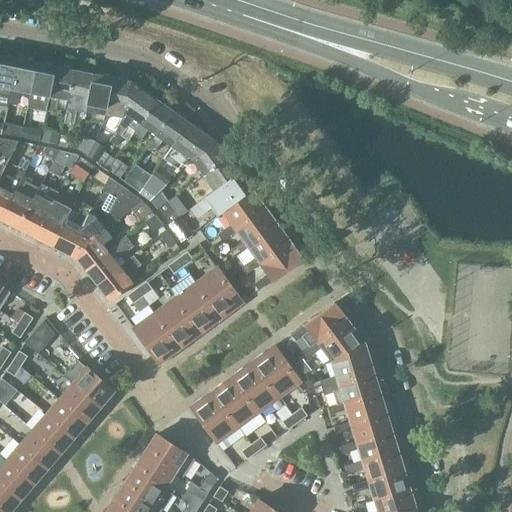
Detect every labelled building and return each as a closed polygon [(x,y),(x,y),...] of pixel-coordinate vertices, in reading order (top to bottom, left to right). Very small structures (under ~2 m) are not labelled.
[(6,57),(0,55),(0,94),(10,97),(12,88),(18,59),(16,59),(14,57),(8,55),(6,57)] [(37,63),(35,62),(33,60),(27,59),(25,61),(18,59),(12,88),(10,97),(8,104),(18,105),(21,90),(31,92),(37,63)] [(44,64),(37,63),(31,92),(50,96),(56,67),(53,66),(52,64),(46,63),(44,64)] [(75,71),(72,70),(71,68),(65,67),(63,68),(56,67),(50,96),(47,111),(56,113),(59,98),(69,100),(75,71)] [(82,72),(75,71),(69,100),(65,123),(74,125),(78,109),(87,111),(88,104),(94,74),(91,74),(90,72),(84,71),(82,72)] [(101,76),(94,74),(88,104),(87,111),(93,112),(91,121),(104,124),(106,115),(107,107),(113,78),(110,78),(109,76),(103,74),(101,76)] [(120,80),(113,78),(107,107),(106,115),(122,118),(124,113),(126,111),(131,82),(132,82),(129,81),(128,79),(122,78),(120,80)] [(142,89),(141,89),(133,83),(131,82),(126,111),(124,113),(122,118),(116,132),(122,136),(128,126),(135,131),(140,124),(157,100),(156,99),(155,97),(151,93),(148,94),(142,89)] [(164,105),(157,100),(140,124),(135,131),(134,133),(142,139),(149,130),(156,135),(173,111),(172,110),(171,108),(166,104),(164,105)] [(180,116),(173,111),(156,135),(163,140),(172,147),(189,122),(187,121),(187,119),(182,115),(180,116)] [(195,127),(189,122),(172,147),(164,158),(179,169),(183,164),(188,158),(190,156),(192,159),(216,142),(205,134),(203,132),(203,130),(198,126),(195,127)] [(20,137),(21,133),(22,127),(8,124),(4,123),(3,125),(2,134),(20,137)] [(22,137),(38,140),(41,130),(24,126),(22,137)] [(59,133),(44,130),(42,141),(57,144),(59,133)] [(96,142),(78,134),(75,149),(87,156),(89,153),(96,142)] [(0,177),(2,174),(9,160),(19,142),(0,138),(0,177)] [(192,159),(204,175),(228,158),(216,141),(216,142),(192,159)] [(106,147),(96,142),(89,153),(87,156),(96,162),(99,159),(106,147)] [(55,162),(59,154),(60,151),(46,148),(44,151),(42,156),(55,162)] [(55,161),(72,170),(75,164),(77,160),(79,157),(77,155),(76,155),(74,154),(60,151),(59,155),(55,161)] [(115,159),(105,152),(97,163),(107,170),(115,159)] [(19,183),(21,180),(25,173),(30,161),(22,157),(16,168),(18,169),(13,180),(2,174),(0,177),(0,220),(14,194),(19,183)] [(93,166),(79,157),(77,161),(75,164),(89,173),(91,170),(93,166)] [(204,175),(216,191),(240,173),(228,158),(204,175)] [(128,166),(117,159),(109,170),(120,178),(128,166)] [(151,176),(135,165),(124,182),(140,193),(148,180),(151,176)] [(216,191),(191,209),(196,216),(212,204),(219,213),(251,189),(240,173),(216,191)] [(97,238),(106,230),(117,221),(130,210),(142,201),(109,178),(107,181),(93,209),(84,204),(74,223),(67,219),(66,218),(65,220),(65,221),(52,247),(63,253),(68,249),(74,256),(97,238)] [(31,203),(35,196),(38,189),(21,180),(19,183),(14,194),(0,220),(17,230),(31,203)] [(147,198),(149,194),(156,185),(148,180),(140,193),(147,198)] [(48,212),(52,205),(53,202),(57,194),(48,190),(43,200),(35,196),(31,203),(17,230),(35,238),(48,212)] [(160,191),(153,198),(150,201),(157,210),(168,201),(160,191)] [(266,209),(253,192),(224,214),(232,224),(218,235),(222,241),(237,231),(266,209)] [(139,221),(149,214),(152,212),(142,201),(130,210),(139,221)] [(168,201),(157,210),(169,225),(172,223),(180,217),(168,201)] [(66,218),(67,219),(71,211),(53,202),(52,205),(48,212),(35,238),(52,247),(65,221),(65,220),(66,218)] [(278,225),(266,209),(237,231),(244,241),(230,251),(234,258),(249,247),(278,225)] [(151,218),(145,223),(154,234),(160,229),(163,226),(155,215),(151,218)] [(177,229),(185,223),(180,217),(172,223),(169,225),(173,232),(177,229)] [(261,263),(290,242),(278,225),(249,247),(256,257),(242,268),(247,274),(261,263)] [(163,233),(159,236),(168,249),(173,246),(176,243),(166,230),(163,233)] [(97,238),(74,256),(85,271),(108,252),(97,238)] [(290,242),(261,264),(268,274),(254,284),(259,291),(273,280),(273,281),(303,259),(290,242)] [(85,271),(97,286),(121,268),(108,252),(85,271)] [(178,259),(183,267),(193,260),(187,252),(178,259)] [(178,259),(168,266),(174,274),(183,267),(178,259)] [(121,268),(97,286),(109,301),(133,283),(121,268)] [(243,303),(217,268),(195,284),(221,319),(243,303)] [(137,289),(143,297),(152,290),(147,282),(137,289)] [(221,319),(195,284),(175,299),(201,334),(221,319)] [(0,308),(10,292),(2,287),(0,285),(0,308)] [(137,289),(127,296),(133,304),(143,297),(137,289)] [(201,334),(175,299),(155,313),(181,349),(201,334)] [(347,320),(334,303),(305,324),(292,335),(296,342),(310,331),(318,341),(347,320)] [(18,323),(27,328),(33,318),(25,313),(18,323)] [(181,349),(155,313),(134,329),(159,364),(181,349)] [(347,320),(318,341),(303,352),(308,358),(322,348),(332,361),(364,344),(347,320)] [(33,334),(25,343),(38,354),(55,335),(44,321),(33,334)] [(27,328),(18,323),(12,333),(20,338),(27,328)] [(373,372),(364,344),(332,361),(337,376),(320,381),(322,388),(373,372)] [(0,351),(0,359),(5,363),(11,353),(3,347),(0,351)] [(300,382),(274,347),(253,362),(279,398),(300,382)] [(13,361),(21,367),(27,357),(19,351),(13,361)] [(79,361),(77,360),(63,376),(73,384),(100,407),(114,391),(87,368),(86,368),(79,361)] [(21,367),(13,361),(6,371),(15,377),(21,367)] [(279,398),(253,362),(233,377),(259,413),(279,398)] [(379,392),(373,372),(322,388),(324,396),(341,390),(345,402),(379,392)] [(259,413),(233,377),(212,392),(238,427),(259,413)] [(100,407),(73,384),(59,399),(87,423),(100,407)] [(238,427),(212,392),(191,408),(217,443),(238,427)] [(347,410),(351,422),(385,411),(379,392),(345,402),(328,407),(330,415),(347,410)] [(87,423),(59,399),(46,415),(73,438),(87,423)] [(292,415),(298,423),(307,416),(301,408),(292,415)] [(385,411),(351,422),(334,427),(336,435),(353,429),(357,441),(391,431),(385,411)] [(73,438),(46,415),(33,430),(60,454),(73,438)] [(298,423),(292,415),(282,422),(288,430),(298,423)] [(60,454),(33,430),(19,446),(47,469),(60,454)] [(391,431),(357,441),(340,447),(342,454),(359,449),(363,461),(397,450),(391,431)] [(187,454),(156,435),(145,453),(175,472),(175,473),(183,478),(195,460),(186,454),(187,454)] [(251,445),(257,453),(266,446),(261,438),(251,445)] [(257,453),(251,445),(241,452),(247,460),(257,453)] [(47,469),(19,446),(6,461),(33,485),(47,469)] [(397,450),(363,461),(346,466),(348,473),(365,468),(369,480),(403,470),(397,450)] [(145,453),(134,469),(134,470),(164,489),(175,473),(175,472),(145,453)] [(33,485),(6,461),(0,468),(0,482),(20,500),(33,485)] [(153,507),(153,506),(162,511),(172,495),(164,489),(134,470),(123,487),(153,507)] [(375,501),(410,490),(403,470),(369,480),(352,486),(354,493),(371,488),(375,501)] [(200,488),(208,494),(215,484),(206,478),(200,488)] [(9,511),(20,500),(0,482),(0,509),(3,511),(9,511)] [(153,507),(123,487),(111,504),(123,511),(161,511),(162,511),(153,506),(153,507)] [(220,487),(213,497),(222,502),(228,492),(220,487)] [(375,501),(378,511),(415,511),(416,511),(410,490),(375,501)] [(189,506),(197,511),(204,501),(195,495),(189,506)] [(273,511),(258,502),(250,511),(273,511)]
